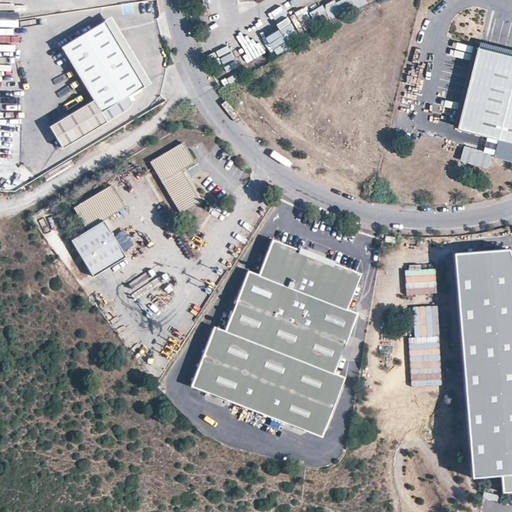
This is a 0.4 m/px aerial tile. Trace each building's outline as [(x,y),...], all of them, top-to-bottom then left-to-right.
[(339,0),(325,8),(332,21),(370,0),(339,0)] [(282,20),(288,28),(297,22),(291,13),(282,20)] [(104,26),(62,52),(94,103),(49,131),(62,152),(105,125),(127,113),(129,106),(126,100),(142,90),(104,26)] [(511,56),(511,51),(480,43),(478,49),(511,56)] [(478,49),(472,47),(453,128),(458,129),(478,49)] [(511,56),(478,49),(458,129),(490,137),(498,139),(494,159),(511,163),(511,56)] [(491,159),(494,159),(498,139),(490,137),(486,154),(492,156),(491,159)] [(185,217),(202,206),(183,174),(197,166),(184,146),(153,164),(185,217)] [(460,164),(488,170),(491,159),(492,156),(486,154),(463,149),(460,164)] [(77,210),(92,234),(74,245),(88,268),(86,269),(89,274),(91,273),(96,280),(128,260),(107,225),(129,212),(115,188),(77,210)] [(386,234),(385,243),(395,244),(396,236),(386,234)] [(345,380),(335,376),(358,317),(347,313),(361,277),(274,243),(260,278),(249,273),(238,301),(226,332),(215,328),(191,389),(322,440),(345,380)] [(511,261),(509,253),(455,256),(474,482),(502,480),(504,495),(511,494),(511,261)]
